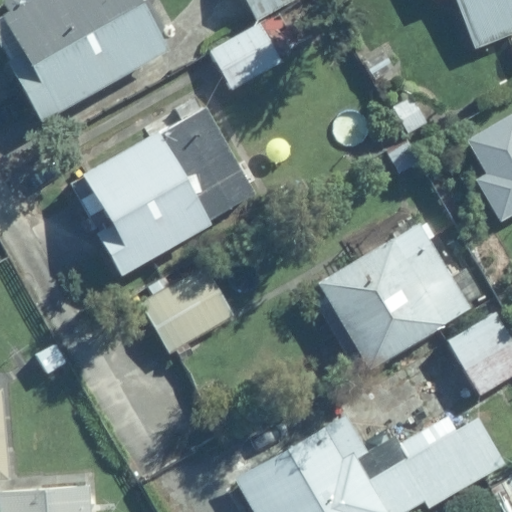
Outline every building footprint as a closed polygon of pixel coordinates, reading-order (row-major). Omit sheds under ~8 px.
[(0,0),(0,3),(5,14),(0,17),(0,22),(17,54),(3,61),(36,123),(163,52),(136,2),(139,0),(0,0)] [(241,0),(254,23),(293,0),(241,0)] [(511,0),(436,0),(437,0),(438,0),(459,0),(477,46),(511,32),(511,0)] [(277,61),(255,24),(207,52),(228,90),(277,61)] [(249,195),(201,109),(77,175),(87,191),(76,197),(95,232),(92,234),(117,276),(206,225),(204,222),(249,195)] [(511,117),(470,141),(488,173),(477,180),(501,221),(511,215),(511,117)] [(416,163),(404,142),(384,154),(396,174),(416,163)] [(463,308),(414,227),(387,242),(387,241),(315,284),(317,288),(309,292),(356,371),(463,308)] [(230,317),(202,267),(137,302),(165,354),(230,317)] [(511,374),(511,349),(492,313),(443,340),(475,396),(511,374)] [(501,466),(474,419),(452,432),(443,416),(395,445),(391,438),(365,452),(342,416),(233,478),(249,511),(404,511),(421,502),(424,509),(501,466)] [(511,477),(500,483),(511,505),(511,477)] [(88,511),(86,486),(0,493),(0,511),(88,511)]
